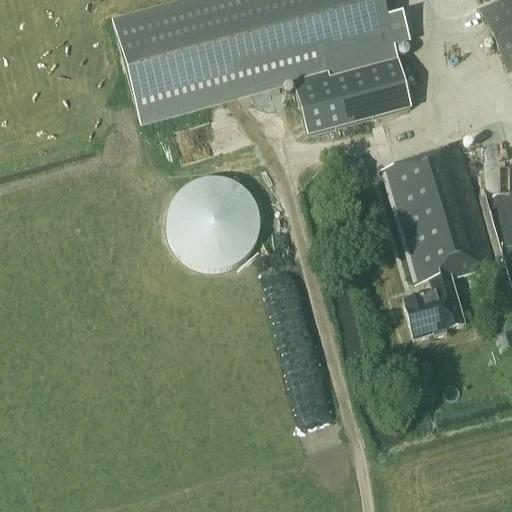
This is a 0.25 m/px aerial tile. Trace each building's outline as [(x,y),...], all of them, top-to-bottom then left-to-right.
[(394,49),(410,45),(402,17),(386,21),(380,0),(188,0),(111,21),(140,129),(336,76),(336,74),(396,57),(394,49)] [(511,0),(510,0),(478,15),(506,75),(511,72),(511,0)] [(464,167),(484,162),(480,151),(460,156),(458,149),(383,171),(417,287),(421,286),(428,284),(431,296),(401,304),(412,342),(431,336),(433,340),(444,337),(443,334),(461,329),(447,283),(494,269),(464,167)] [(360,158),(333,169),(342,192),(369,182),(360,158)] [(267,269),(264,183),(181,187),(184,273),(267,269)] [(511,334),(496,339),(501,357),(511,354),(511,334)]
